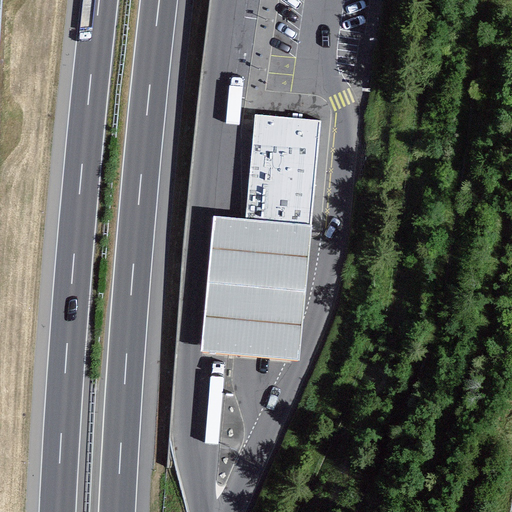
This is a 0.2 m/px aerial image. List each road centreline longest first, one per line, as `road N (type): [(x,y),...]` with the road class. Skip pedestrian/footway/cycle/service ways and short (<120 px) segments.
road 1 (motorway): [(99,0),(57,511)]
road 2 (motorway): [(117,511),(159,0)]
